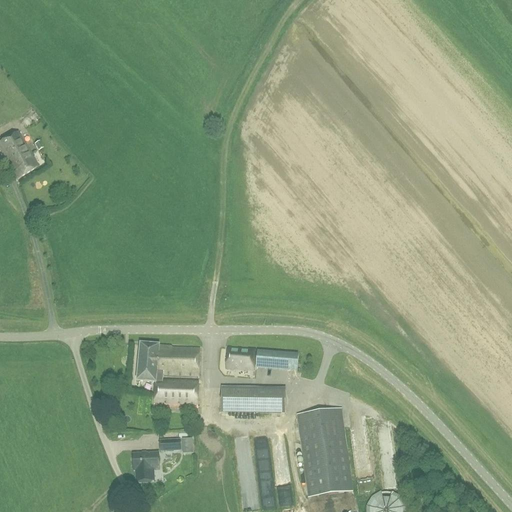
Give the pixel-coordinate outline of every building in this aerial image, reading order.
[(35,123),(39,117),(33,113),(29,119),(35,123)] [(18,133),(0,143),(0,150),(17,180),(38,168),(18,133)] [(38,151),(42,149),(38,142),(34,145),(38,151)] [(155,408),(198,410),(199,381),(163,380),(164,377),(199,379),(200,349),(172,348),(171,347),(159,347),(159,346),(140,344),(137,382),(156,383),(155,408)] [(226,368),(253,370),(255,350),(228,348),(226,368)] [(298,356),(257,353),(256,368),(297,372),(298,356)] [(221,413),(285,414),(285,390),(221,388),(221,413)] [(304,412),(314,495),(359,490),(349,407),(304,412)] [(263,433),(264,443),(273,441),(272,432),(263,433)] [(241,443),(247,464),(262,460),(256,439),(241,443)] [(179,440),(159,441),(160,453),(180,452),(179,440)] [(266,448),(267,467),(271,467),(271,474),(278,474),(278,470),(275,470),(275,448),(266,448)] [(133,471),(159,470),(158,453),(132,454),(133,471)] [(366,470),(378,469),(378,459),(366,459),(366,470)] [(284,478),(287,503),(298,502),(297,494),(294,468),(283,469),(284,478)] [(404,511),(405,509),(403,504),(400,499),(396,496),(391,494),(386,493),(381,494),(376,496),(372,499),(369,504),(367,509),(367,511),(404,511)]
